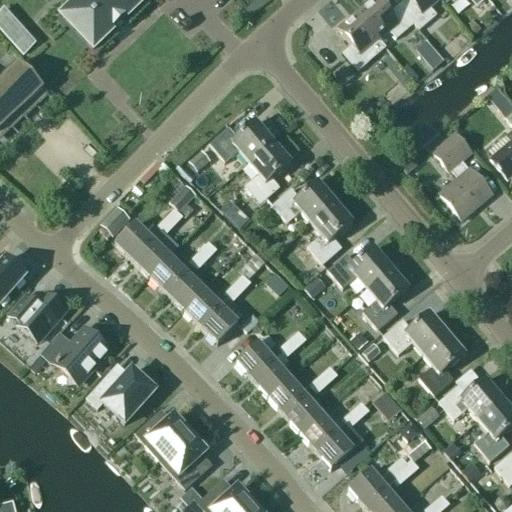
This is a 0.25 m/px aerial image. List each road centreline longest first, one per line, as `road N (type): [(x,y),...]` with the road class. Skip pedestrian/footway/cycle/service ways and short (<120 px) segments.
road 1 (residential): [(307,511),(190,382),(54,250)]
road 2 (residential): [(461,276),(263,42)]
road 3 (residential): [(54,250),(263,42)]
